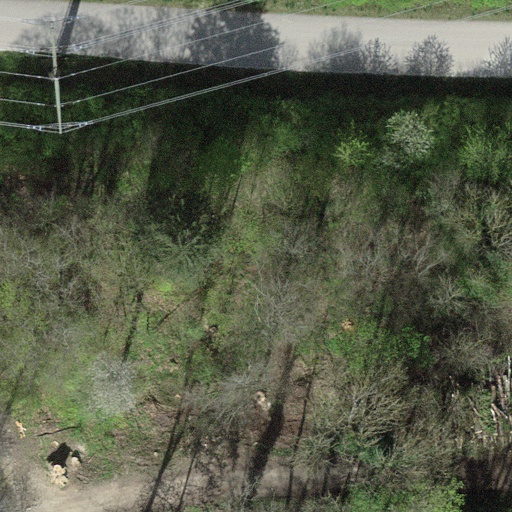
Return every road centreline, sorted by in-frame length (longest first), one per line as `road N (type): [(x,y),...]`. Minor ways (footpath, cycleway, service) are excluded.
road 1 (residential): [(511,47),(0,26)]
road 2 (track): [(76,511),(158,490),(274,477),(511,467)]
